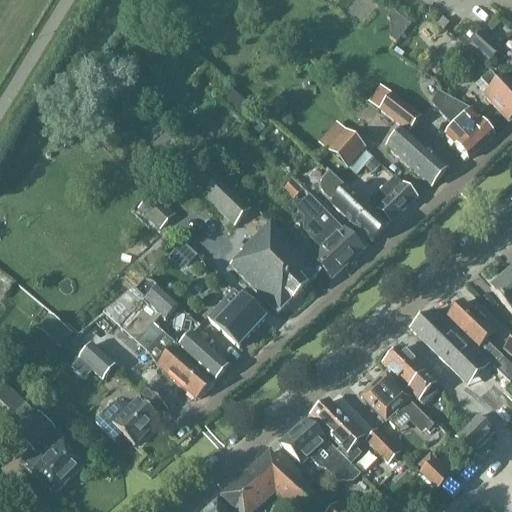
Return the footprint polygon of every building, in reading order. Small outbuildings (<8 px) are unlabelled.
[(277,14),(284,24),(295,15),(287,6),(277,14)] [(470,25),(455,42),(466,52),(481,34),(470,25)] [(485,69),(500,52),(481,35),(466,52),(485,69)] [(470,72),(467,74),(473,81),(484,72),(475,62),(467,70),(470,72)] [(508,124),(511,119),(511,86),(504,78),(498,84),(489,74),(480,82),(489,92),(483,97),(508,124)] [(174,100),(162,89),(155,96),(167,107),(174,100)] [(230,90),(224,97),(245,115),(251,108),(230,90)] [(493,138),(470,113),(471,112),(437,93),(431,106),(452,129),(444,137),(467,162),(493,138)] [(391,94),(379,110),(408,132),(420,116),(391,94)] [(279,114),(285,107),(276,99),(269,107),(279,114)] [(355,177),(371,159),(364,153),(366,150),(336,124),(318,145),(355,177)] [(447,171),(416,142),(403,130),(385,148),(399,160),(430,189),(447,171)] [(373,161),(365,169),(372,176),(380,168),(373,161)] [(206,171),(191,187),(202,198),(235,228),(250,212),(217,182),(206,171)] [(387,229),(335,181),(327,172),(325,173),(327,175),(320,182),(319,185),(317,189),(318,193),(319,195),(321,198),(332,208),(372,245),(387,229)] [(243,175),(237,181),(244,188),(250,181),(243,175)] [(390,226),(415,201),(393,180),(369,204),(390,226)] [(302,192),(293,182),(286,189),(295,199),(302,192)] [(137,211),(160,231),(175,215),(152,195),(137,211)] [(331,281),(362,252),(343,232),(311,199),(297,212),(305,221),(305,235),(321,252),(312,260),(331,281)] [(277,315),(318,275),(268,226),(240,254),(243,258),(232,270),(277,315)] [(184,255),(177,263),(185,270),(192,261),(184,255)] [(511,277),(509,274),(490,291),(511,314),(511,277)] [(134,289),(130,293),(142,304),(143,305),(156,316),(159,319),(163,323),(176,309),(169,304),(156,291),(150,286),(146,282),(140,282),(134,289)] [(130,293),(134,289),(133,288),(103,313),(119,331),(148,356),(157,370),(195,403),(214,384),(182,358),(184,356),(178,351),(152,327),(159,319),(156,316),(143,305),(142,304),(130,293)] [(264,322),(240,300),(233,293),(206,321),(208,322),(238,350),(264,322)] [(462,304),(445,322),(478,352),(477,354),(495,371),(509,385),(511,381),(511,370),(486,344),(495,334),(462,304)] [(436,357),(456,336),(431,313),(410,332),(436,357)] [(36,331),(60,350),(73,335),(48,315),(36,331)] [(214,384),(228,369),(191,336),(178,351),(184,356),(182,358),(214,384)] [(461,380),(480,360),(456,336),(436,357),(461,380)] [(511,339),(501,352),(511,361),(511,339)] [(56,372),(62,378),(82,353),(75,348),(56,372)] [(439,391),(399,351),(382,368),(422,408),(439,391)] [(104,357),(90,372),(102,383),(106,378),(115,368),(104,357)] [(49,386),(56,369),(46,365),(38,382),(49,386)] [(438,428),(417,408),(384,375),(370,390),(367,390),(362,395),(363,397),(360,400),(384,424),(394,414),(398,418),(405,418),(410,423),(416,423),(430,436),(438,428)] [(157,421),(166,413),(147,394),(138,403),(136,401),(129,409),(124,405),(120,404),(117,404),(114,405),(111,407),(94,425),(115,444),(121,437),(133,449),(159,423),(157,421)] [(327,404),(309,420),(339,450),(336,453),(350,467),(360,457),(353,450),(363,439),(327,404)] [(26,405),(3,429),(14,441),(18,437),(32,451),(21,462),(55,496),(63,488),(86,465),(64,443),(66,442),(56,432),(52,435),(36,418),(37,417),(26,405)] [(472,457),(493,434),(476,417),(454,440),(472,457)] [(360,477),(327,444),(304,423),(279,445),(301,466),(302,468),(310,462),(320,472),(323,472),(337,485),(353,485),(360,477)] [(365,443),(389,467),(400,455),(377,432),(365,443)] [(293,511),(300,511),(315,497),(269,453),(220,498),(235,511),(255,511),(275,494),(280,499),(293,511)] [(421,472),(418,474),(419,475),(436,493),(457,473),(445,461),(440,466),(433,459),(421,472)] [(419,475),(414,480),(432,498),(436,493),(419,475)] [(226,511),(216,501),(204,511),(226,511)]
